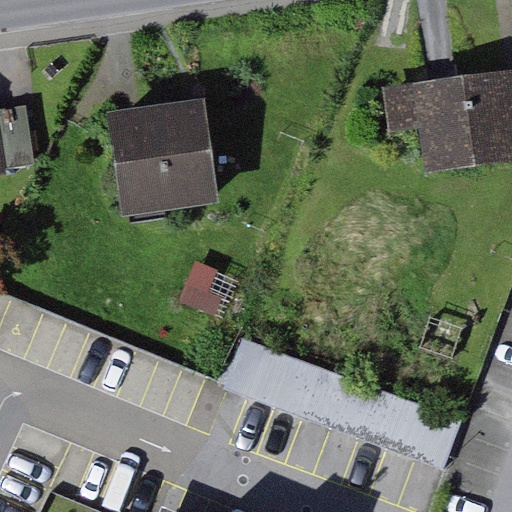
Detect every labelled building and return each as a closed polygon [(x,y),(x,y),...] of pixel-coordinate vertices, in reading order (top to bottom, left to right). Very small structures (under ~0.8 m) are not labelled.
[(511,163),(511,74),(443,83),(384,90),(390,132),(419,129),(424,174),(511,163)] [(207,102),(108,114),(122,221),(221,208),(207,102)] [(0,179),(7,178),(6,170),(32,167),(24,109),(0,112),(0,179)] [(240,279),(195,262),(178,307),(222,324),(240,279)] [(242,341),(223,392),(245,400),(273,410),(301,420),(329,431),(357,441),(386,451),(414,461),(443,472),(446,473),(465,422),(242,341)]
